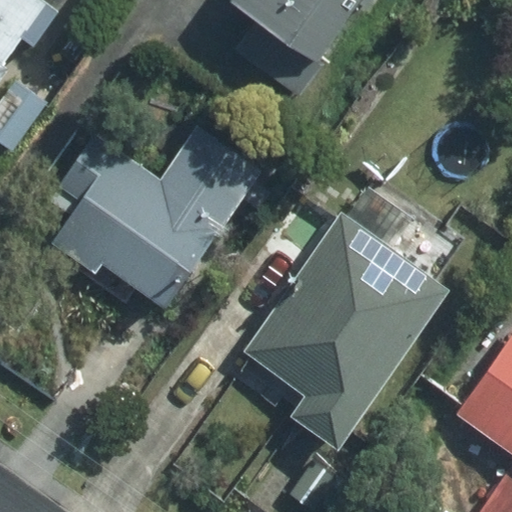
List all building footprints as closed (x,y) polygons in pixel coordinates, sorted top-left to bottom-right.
[(0,0),(0,63),(20,35),(30,42),(59,0),(0,0)] [(312,59),(307,54),(344,0),(347,0),(355,5),(358,0),(221,0),(249,21),(231,47),(290,89),(312,59)] [(34,212),(157,300),(249,170),(187,126),(148,180),(86,136),(34,212)] [(281,409),(323,439),(434,284),(429,281),(436,271),(413,254),(405,265),(334,214),(238,347),(296,388),(281,409)] [(511,511),(511,323),(450,409),(511,454),(511,459),(473,511),(511,511)]
